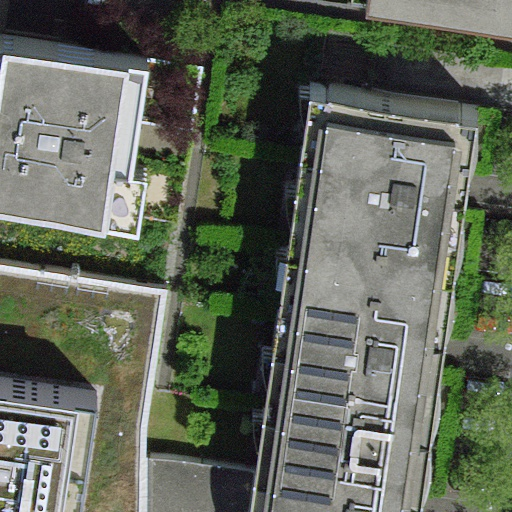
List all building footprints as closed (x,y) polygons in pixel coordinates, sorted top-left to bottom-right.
[(511,0),(368,0),(368,3),(367,8),(511,27),(511,0)] [(0,192),(126,215),(135,155),(141,111),(150,53),(0,29),(0,192)] [(202,60),(150,53),(141,111),(193,120),(202,60)] [(320,82),(313,81),(304,147),(290,244),(455,268),(480,104),(320,82)] [(432,429),(455,268),(290,244),(280,310),(266,405),(432,429)] [(0,511),(148,511),(149,452),(150,422),(155,389),(167,291),(0,265),(0,511)] [(420,511),(432,429),(266,405),(256,467),(149,452),(148,511),(420,511)]
